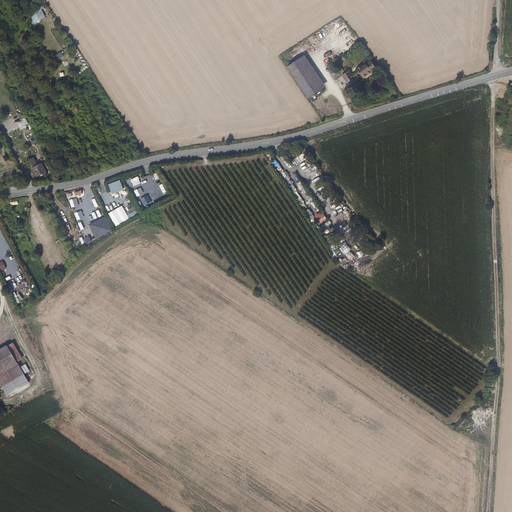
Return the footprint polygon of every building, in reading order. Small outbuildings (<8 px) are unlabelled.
[(28,17),(33,25),(46,18),(41,9),(28,17)] [(308,71),(300,59),(287,68),(295,80),(308,71)] [(363,79),(377,70),(371,61),(362,68),(361,66),(356,70),(358,72),(360,74),(363,79)] [(308,98),(321,90),(308,71),(295,80),(308,98)] [(351,77),(348,73),(341,77),(347,85),(353,80),(353,79),(351,77)] [(46,138),(50,136),(47,130),(39,134),(43,142),(47,140),(46,138)] [(36,166),(32,168),(36,177),(46,172),(41,164),(37,166),(36,166)] [(120,180),(108,185),(112,194),(123,190),(120,180)] [(136,196),(143,193),(140,187),(133,190),(136,196)] [(155,200),(164,195),(162,192),(153,196),(155,200)] [(147,195),(141,199),(144,206),(151,202),(147,195)] [(127,212),(135,209),(133,204),(125,207),(127,212)] [(90,209),(93,216),(101,212),(98,205),(90,209)] [(122,206),(108,214),(116,226),(129,219),(122,206)] [(321,210),(315,215),(321,224),(328,219),(321,210)] [(105,217),(89,225),(95,239),(112,231),(105,217)] [(0,382),(6,395),(30,383),(25,373),(30,371),(26,363),(20,366),(18,361),(23,359),(15,342),(0,348),(0,382)]
